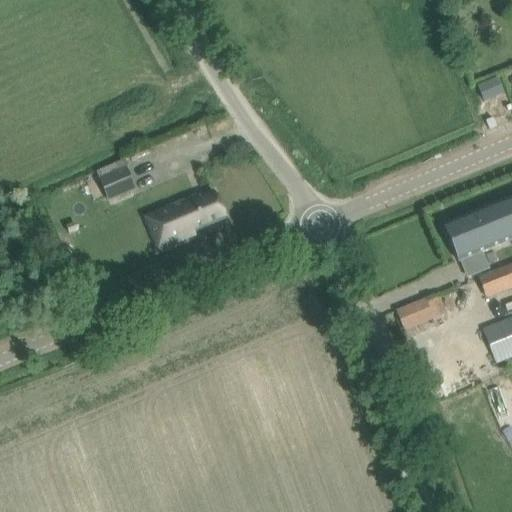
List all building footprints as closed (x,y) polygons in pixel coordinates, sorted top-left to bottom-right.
[(503,94),(497,80),(478,88),(484,102),(503,94)] [(122,160),(96,171),(109,201),(135,191),(126,168),(122,160)] [(168,209),(146,218),(151,230),(159,250),(195,235),(194,233),(225,219),(214,192),(197,199),(196,197),(168,209)] [(511,198),(503,202),(444,225),(459,262),(477,255),(511,240),(511,198)] [(484,298),(511,287),(511,265),(499,271),(498,270),(479,278),(484,298)] [(396,312),(404,332),(434,319),(426,300),(396,312)] [(511,318),(485,330),(498,363),(511,357),(511,318)]
